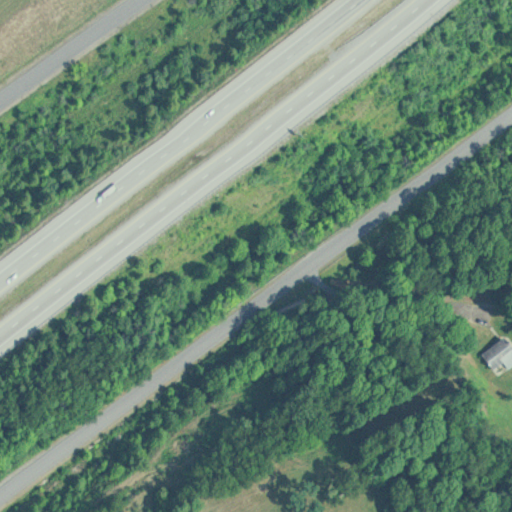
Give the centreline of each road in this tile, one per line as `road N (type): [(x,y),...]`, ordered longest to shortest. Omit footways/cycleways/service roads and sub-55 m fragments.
road 1 (residential): [(0,491),(511,115)]
road 2 (motorway): [(0,340),(430,0)]
road 3 (motorway): [(364,0),(0,286)]
road 4 (residential): [(0,98),(139,0)]
